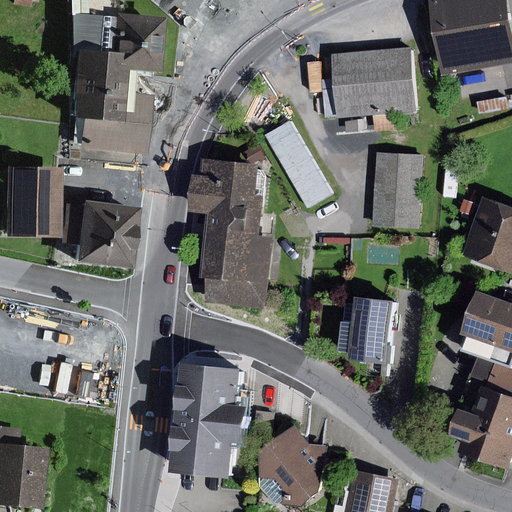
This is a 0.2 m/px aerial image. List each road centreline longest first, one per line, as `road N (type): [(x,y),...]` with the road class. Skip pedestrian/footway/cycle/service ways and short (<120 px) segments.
road 1 (residential): [(162,307),(298,366),(411,458),(511,511)]
road 2 (secondary): [(162,307),(185,150),(214,88),(248,46)]
road 3 (secondary): [(137,511),(162,307)]
road 4 (unclassified): [(0,268),(162,307)]
